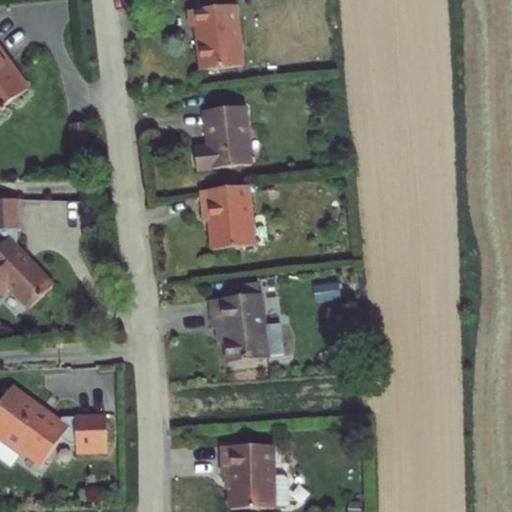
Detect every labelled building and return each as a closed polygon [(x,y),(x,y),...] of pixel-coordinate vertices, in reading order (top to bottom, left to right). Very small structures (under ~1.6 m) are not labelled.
[(227,3),(179,7),(180,22),(186,21),(190,65),(231,63),(227,3)] [(0,105),(25,85),(0,54),(0,105)] [(233,105),(192,108),(194,143),(181,144),(183,167),(237,163),(233,105)] [(76,167),(92,164),(87,128),(71,130),(76,167)] [(238,185),(189,188),(191,217),(197,216),(199,243),(242,240),(238,185)] [(0,249),(1,251),(0,252),(0,303),(1,305),(14,292),(37,311),(58,285),(17,251),(19,247),(19,233),(21,232),(19,201),(0,202),(0,249)] [(244,282),(194,286),(196,318),(207,317),(208,332),(210,351),(249,349),(248,346),(265,345),(263,318),(247,319),(244,282)] [(207,317),(196,318),(197,332),(208,332),(207,317)] [(33,405),(13,394),(0,418),(0,440),(6,443),(5,447),(32,461),(34,458),(53,468),(68,440),(77,445),(83,445),(84,453),(115,452),(113,416),(69,418),(67,422),(55,416),(52,422),(45,418),(43,414),(44,414),(44,412),(41,409),(40,408),(35,409),(32,407),(33,405)] [(266,433),(218,434),(218,464),(226,464),(227,495),(268,494),(266,433)]
